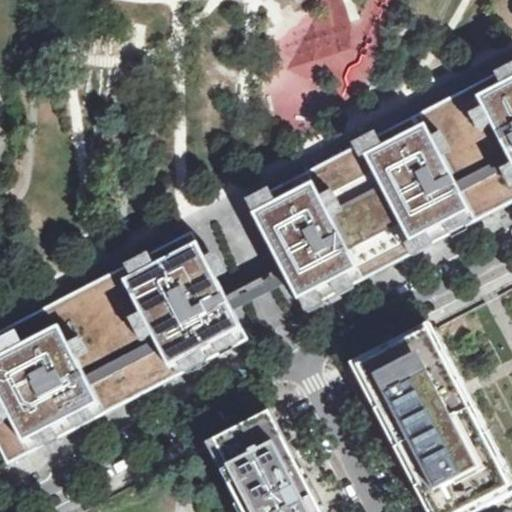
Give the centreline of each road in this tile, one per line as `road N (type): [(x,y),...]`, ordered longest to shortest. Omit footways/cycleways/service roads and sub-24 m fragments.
road 1 (residential): [(0,511),(300,357)]
road 2 (residential): [(300,357),(511,248)]
road 3 (residential): [(377,511),(300,357)]
